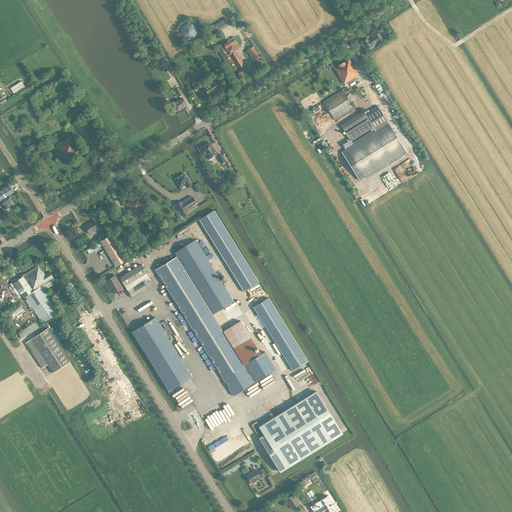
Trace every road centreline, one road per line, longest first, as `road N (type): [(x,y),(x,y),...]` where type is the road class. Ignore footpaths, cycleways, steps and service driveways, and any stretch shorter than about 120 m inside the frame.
road 1 (tertiary): [(48,220),(400,0)]
road 2 (tertiary): [(231,511),(48,220)]
road 3 (unclassified): [(410,0),(454,46),(511,7)]
